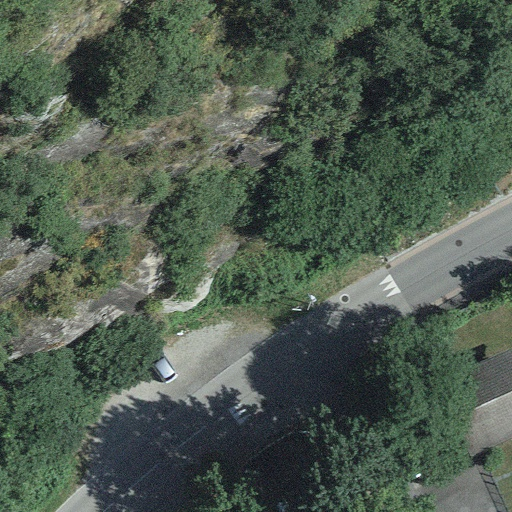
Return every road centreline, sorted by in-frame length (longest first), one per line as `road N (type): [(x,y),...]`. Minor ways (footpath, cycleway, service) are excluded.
road 1 (tertiary): [(98,511),(301,353)]
road 2 (tertiary): [(301,353),(511,232)]
road 3 (unclassified): [(301,353),(386,511)]
